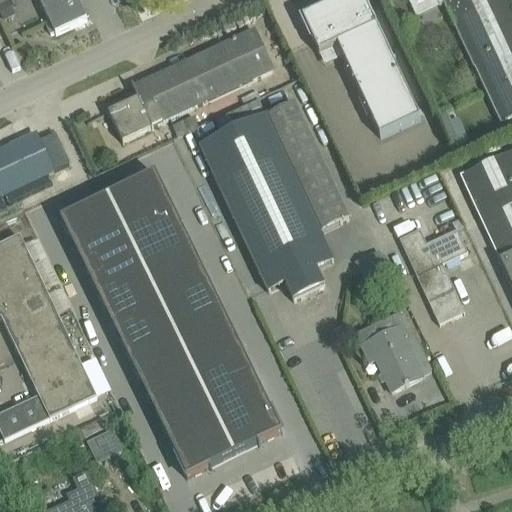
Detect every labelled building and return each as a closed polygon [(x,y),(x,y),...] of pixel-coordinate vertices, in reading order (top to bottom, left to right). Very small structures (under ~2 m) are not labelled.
[(87,22),(76,0),(40,0),(39,1),(50,24),(46,26),(51,37),(55,35),(55,37),(87,22)] [(394,66),(363,0),(347,0),(303,21),(320,57),(338,49),(380,140),(420,122),(395,67),(396,66),(396,65),(394,66)] [(407,0),(409,3),(415,0),(435,0),(439,8),(444,6),(474,71),(474,70),(501,127),(511,121),(511,4),(510,0),(407,0)] [(0,6),(0,14),(4,23),(16,17),(9,2),(0,6)] [(123,144),(273,73),(254,33),(134,90),(133,88),(132,89),(139,103),(110,116),(110,115),(109,115),(123,144)] [(350,222),(296,105),(201,150),(269,295),(286,287),(294,304),(325,290),(317,273),(334,265),(321,236),(350,222)] [(193,119),(172,128),(177,141),(198,131),(193,119)] [(463,131),(444,140),(449,151),(468,142),(463,131)] [(58,139),(41,147),(36,137),(0,153),(0,199),(54,175),(52,171),(69,163),(58,139)] [(511,289),(511,154),(460,179),(511,289)] [(156,176),(61,223),(187,481),(282,435),(156,176)] [(420,233),(400,243),(441,328),(442,327),(442,325),(463,315),(464,317),(465,316),(442,268),(468,256),(457,234),(427,248),(420,233)] [(20,360),(69,338),(22,238),(0,249),(0,322),(2,321),(20,360)] [(380,255),(356,265),(367,288),(390,278),(380,255)] [(398,332),(362,349),(370,365),(376,362),(392,396),(405,389),(405,390),(410,388),(409,387),(422,381),(418,371),(429,366),(404,314),(392,319),(398,332)] [(50,422),(50,423),(98,400),(69,338),(20,360),(39,400),(0,418),(0,433),(5,444),(50,422)] [(121,454),(112,434),(88,445),(98,465),(121,454)] [(103,511),(87,476),(75,482),(80,493),(68,498),(71,505),(54,511),(103,511)]
